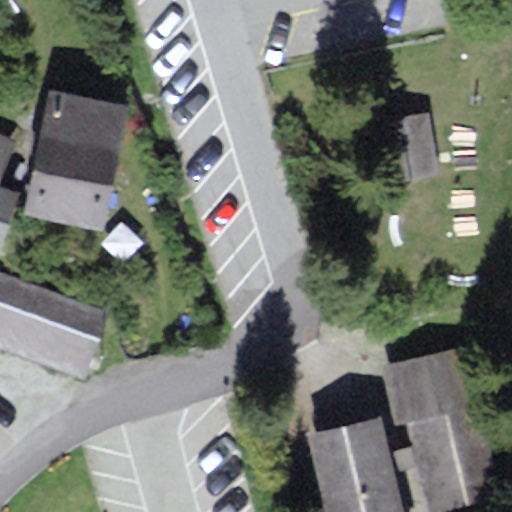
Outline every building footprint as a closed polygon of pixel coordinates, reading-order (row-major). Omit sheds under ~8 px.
[(130,103),(50,90),(30,214),(110,227),(130,103)] [(437,171),(428,116),(387,123),(396,178),(437,171)] [(19,140),(0,133),(0,259),(1,260),(25,195),(1,187),(19,140)] [(111,317),(0,273),(0,347),(86,381),(111,317)] [(500,496),(471,349),(387,365),(400,430),(415,428),(431,509),(500,496)] [(402,511),(379,417),(308,435),(326,511),(402,511)]
